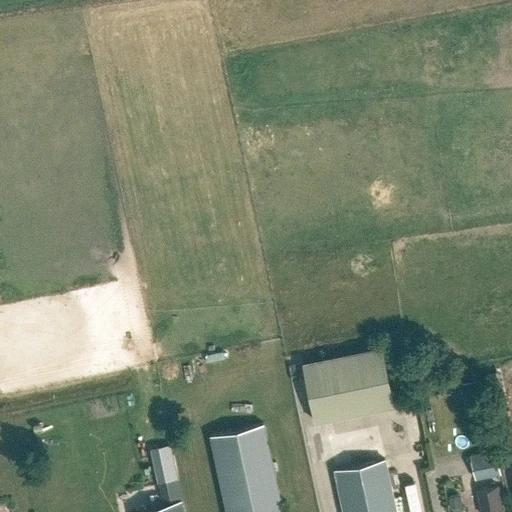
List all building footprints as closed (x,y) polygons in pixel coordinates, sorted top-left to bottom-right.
[(395,405),(383,346),(303,362),(315,421),(395,405)] [(475,381),(461,383),(465,403),(479,400),(475,381)] [(511,420),(510,410),(496,413),(503,442),(511,439),(511,420)] [(228,511),(283,511),(264,423),(212,434),(228,511)] [(178,479),(170,444),(156,447),(164,482),(178,479)] [(475,476),(502,470),(498,448),(470,453),(475,476)] [(396,511),(385,458),(337,469),(345,511),(396,511)] [(501,511),(505,511),(500,484),(477,489),(482,511),(501,511)] [(183,511),(181,500),(132,511),(131,511),(183,511)]
